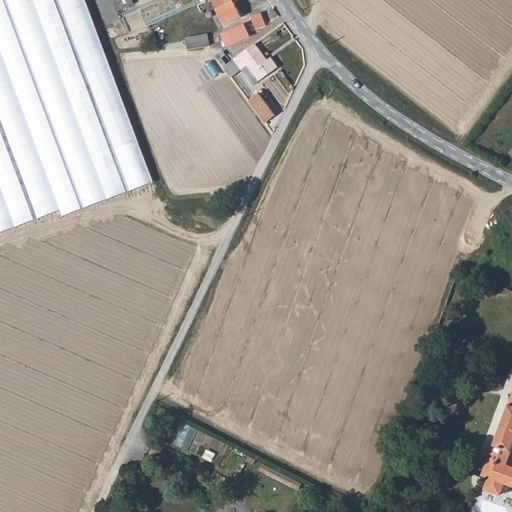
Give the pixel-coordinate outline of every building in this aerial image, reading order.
[(155,182),(85,0),(0,0),(0,232),(60,210),(63,217),(155,182)] [(134,0),(128,0),(116,3),(118,10),(136,5),(134,0)] [(236,1),(238,0),(213,0),(226,26),(244,16),(236,1)] [(266,21),(261,11),(253,15),(258,25),(266,21)] [(129,33),(144,25),(138,13),(123,20),(129,33)] [(243,19),(221,31),(228,43),(251,32),(243,19)] [(190,48),(212,46),(211,35),(189,37),(190,48)] [(268,58),(255,41),(232,56),(240,66),(245,62),(258,78),(276,65),(270,56),(268,58)] [(238,67),(240,66),(232,56),(224,62),(231,72),(238,67)] [(245,62),(240,66),(238,67),(250,84),(258,78),(245,62)] [(274,113),(258,92),(248,100),(264,121),(274,113)] [(511,468),(506,466),(511,449),(511,390),(486,459),(482,457),(478,459),(476,463),(478,467),(482,468),(481,472),(487,474),(482,486),(498,492),(502,480),(511,483),(511,468)] [(186,423),(177,443),(192,450),(201,430),(186,423)] [(265,464),(262,470),(301,489),(304,483),(265,464)]
